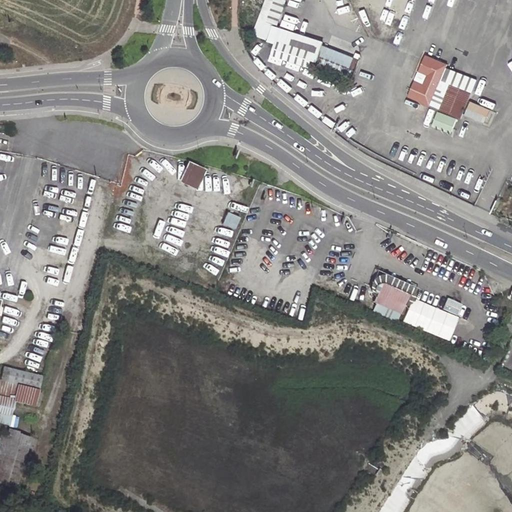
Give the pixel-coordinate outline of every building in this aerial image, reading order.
[(288,0),(264,0),(252,36),(274,44),(270,55),(307,68),(309,61),(317,63),(324,43),(279,27),(288,0)] [(357,60),(324,46),(317,64),(350,77),(357,60)] [(447,65),(425,56),(408,97),(462,118),(463,116),(492,127),(497,112),(468,101),(477,80),(446,68),(447,65)] [(457,119),(437,111),(431,126),(451,134),(457,119)] [(198,190),(205,169),(187,162),(179,183),(198,190)] [(89,202),(71,197),(56,261),(73,266),(89,202)] [(238,218),(226,213),(221,224),(233,229),(238,218)] [(232,231),(226,229),(218,246),(224,249),(232,231)] [(410,294),(378,280),(374,289),(375,290),(373,294),(376,295),(373,302),(402,314),(410,294)] [(456,319),(411,299),(401,323),(446,342),(456,319)] [(41,377),(3,368),(0,380),(0,414),(9,417),(13,403),(34,408),(38,391),(41,377)] [(0,484),(14,491),(29,439),(2,429),(3,423),(0,422),(0,484)]
